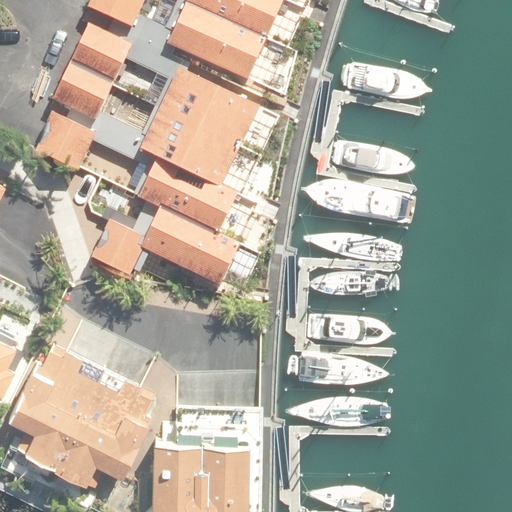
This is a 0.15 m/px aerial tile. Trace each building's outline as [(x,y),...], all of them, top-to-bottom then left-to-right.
[(95,0),(89,15),(251,87),(270,44),(182,4),(169,31),(142,19),(150,0),(95,0)] [(183,0),(182,4),(270,44),(288,4),(278,0),(183,0)] [(160,106),(244,148),(263,109),(92,26),(74,64),(119,85),(131,60),(172,80),(160,106)] [(99,125),(225,187),(244,148),(160,106),(146,135),(104,115),(119,85),(74,64),(55,103),(99,125)] [(223,191),(225,187),(99,125),(95,134),(55,114),(36,154),(82,176),(99,142),(139,162),(144,152),(161,160),(141,200),(164,211),(222,240),(242,199),(223,191)] [(0,185),(0,213),(11,191),(0,185)] [(239,256),(219,246),(161,219),(147,247),(111,229),(92,270),(130,288),(144,259),(219,296),(239,256)] [(0,403),(2,398),(10,401),(23,374),(15,371),(25,352),(0,340),(0,403)] [(33,433),(23,455),(85,485),(95,466),(121,477),(146,427),(135,421),(150,392),(120,377),(114,389),(74,368),(79,357),(62,348),(59,354),(44,348),(37,362),(34,361),(7,419),(33,433)] [(245,511),(246,447),(147,443),(146,508),(142,511),(245,511)]
